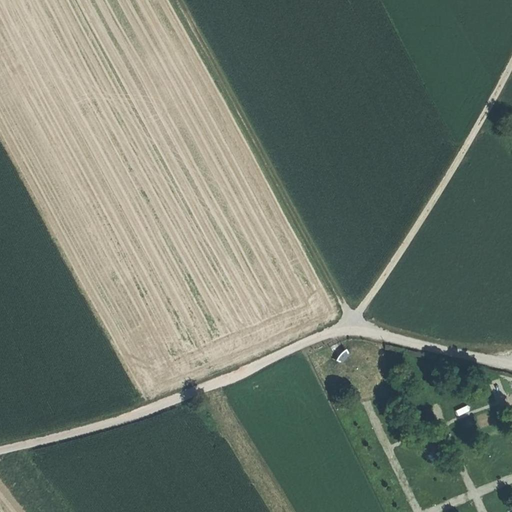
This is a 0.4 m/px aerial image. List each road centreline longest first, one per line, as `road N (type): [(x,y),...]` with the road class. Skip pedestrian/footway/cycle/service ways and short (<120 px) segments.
road 1 (track): [(0,450),(139,414),(353,322),(511,66)]
road 2 (track): [(178,0),(353,322)]
road 3 (unclassified): [(511,364),(353,322)]
